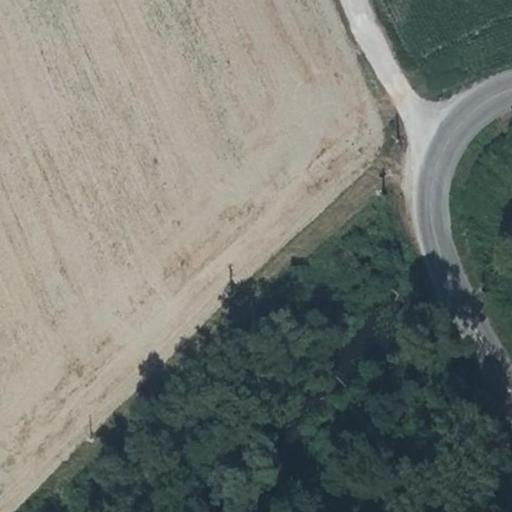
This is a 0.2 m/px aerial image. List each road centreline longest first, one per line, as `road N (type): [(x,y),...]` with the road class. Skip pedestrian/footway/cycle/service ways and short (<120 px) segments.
road 1 (unclassified): [(511,391),(448,272),(433,199),(449,141),(470,117),(511,96)]
road 2 (track): [(449,141),(397,90),(356,0)]
